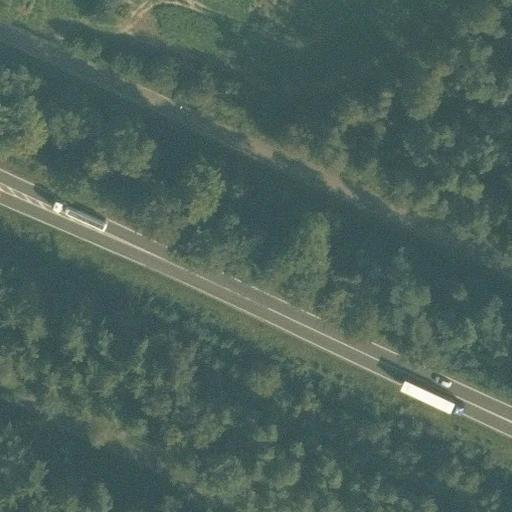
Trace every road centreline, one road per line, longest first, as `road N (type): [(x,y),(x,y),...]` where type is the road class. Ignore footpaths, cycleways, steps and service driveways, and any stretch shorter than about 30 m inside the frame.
road 1 (primary): [(511,419),(0,181)]
road 2 (unclassified): [(511,263),(0,29)]
road 3 (unclassified): [(259,511),(0,386)]
